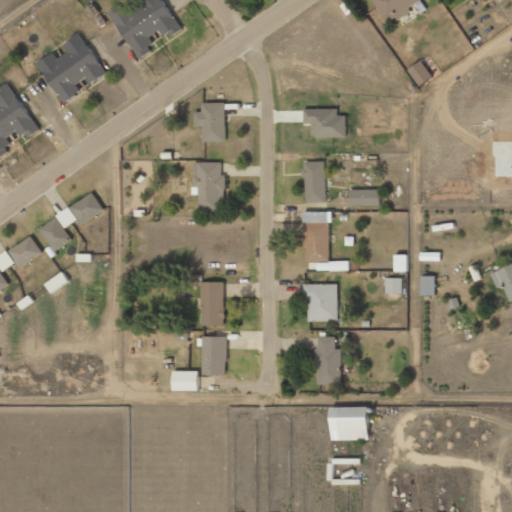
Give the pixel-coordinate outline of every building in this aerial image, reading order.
[(139,59),(155,50),(148,38),(161,31),(165,38),(181,29),(163,0),(135,0),(127,5),(125,2),(110,11),(139,59)] [(373,0),(390,24),(423,2),(421,0),(373,0)] [(106,74),(82,33),(63,44),(68,52),(59,58),(55,52),(39,61),(63,102),(81,92),(76,83),(87,77),(90,83),(106,74)] [(420,86),(434,79),(424,61),(410,69),(420,86)] [(0,157),(12,150),(5,139),(16,132),(20,138),(27,133),(29,137),(40,130),(11,84),(0,91),(0,157)] [(226,102),(203,102),(203,112),(195,112),(196,126),(203,126),(204,141),(227,140),(226,102)] [(348,115),(339,115),(339,109),(305,108),(305,123),(313,123),(313,137),(347,137),(348,115)] [(223,162),(195,161),(195,187),(200,187),(200,212),(225,213),(225,174),(223,174),(223,162)] [(326,161),(306,162),(306,203),(327,202),(326,161)] [(381,205),(381,189),(351,190),(351,205),(381,205)] [(105,210),(94,192),(71,207),(83,225),(105,210)] [(58,215),(66,228),(78,220),(71,207),(58,215)] [(330,262),(331,212),(307,211),(306,261),(330,262)] [(41,230),(57,251),(73,238),(56,217),(41,230)] [(10,251),(22,267),(44,252),(32,235),(10,251)] [(0,266),(3,271),(16,263),(8,251),(0,255),(0,266)] [(408,271),(408,255),(396,254),(396,271),(408,271)] [(511,264),(492,272),(499,289),(504,287),(510,301),(511,300),(511,264)] [(0,290),(9,286),(0,267),(0,290)] [(436,276),(422,276),(422,295),(437,295),(436,276)] [(387,293),(403,293),(404,278),(387,278),(387,293)] [(225,282),(202,282),(203,325),(226,325),(225,282)] [(339,284),(305,284),(305,301),(309,301),(310,322),(340,321),(339,284)] [(227,336),(203,337),(204,375),(228,374),(227,336)] [(343,349),(337,349),(337,337),(319,337),(319,384),(343,385),(343,349)] [(199,371),(174,370),(174,391),(199,391),(199,371)] [(368,406),(331,407),(332,440),(369,440),(368,406)]
